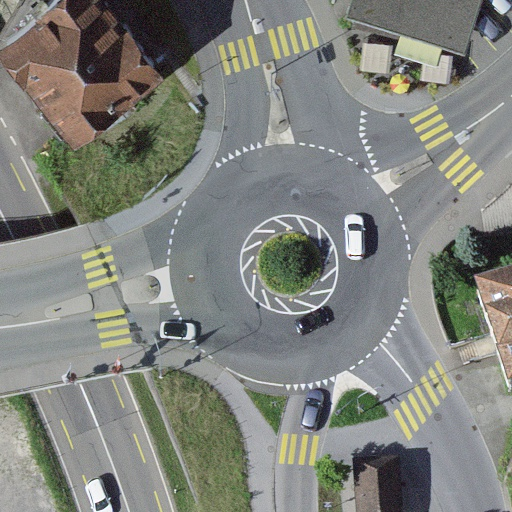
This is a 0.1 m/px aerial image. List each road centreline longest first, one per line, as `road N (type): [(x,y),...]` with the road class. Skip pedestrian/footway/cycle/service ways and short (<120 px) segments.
road 1 (primary): [(0,212),(82,385),(129,511)]
road 2 (residential): [(361,312),(425,400),(472,511)]
road 3 (tertiary): [(483,120),(361,136),(276,100)]
road 4 (tertiary): [(203,277),(0,326)]
road 5 (tertiary): [(298,511),(298,450),(321,344)]
road 6 (tertiary): [(356,208),(483,120)]
road 7 (tertiary): [(203,277),(219,315),(239,334),(265,347),(321,344)]
road 8 (tertiary): [(283,176),(235,195),(217,215),(203,277)]
